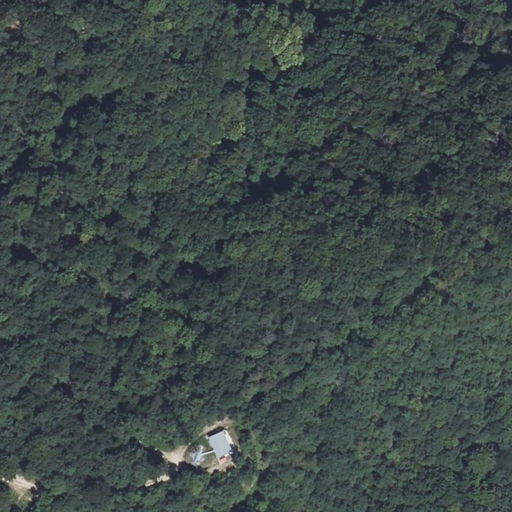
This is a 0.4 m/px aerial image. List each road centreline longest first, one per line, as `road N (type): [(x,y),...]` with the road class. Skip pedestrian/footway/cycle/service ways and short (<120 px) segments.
road 1 (track): [(171,470),(121,436),(113,421),(106,270),(98,234),(53,140)]
road 2 (track): [(0,475),(51,491),(134,487),(171,470),(188,440),(216,423)]
